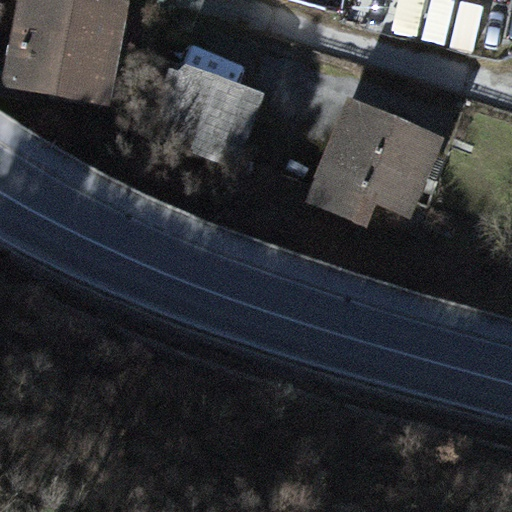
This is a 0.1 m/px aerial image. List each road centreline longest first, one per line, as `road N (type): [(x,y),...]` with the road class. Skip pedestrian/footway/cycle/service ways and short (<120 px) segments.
road 1 (secondary): [(0,192),(203,289),(511,383)]
road 2 (residential): [(511,87),(184,0)]
